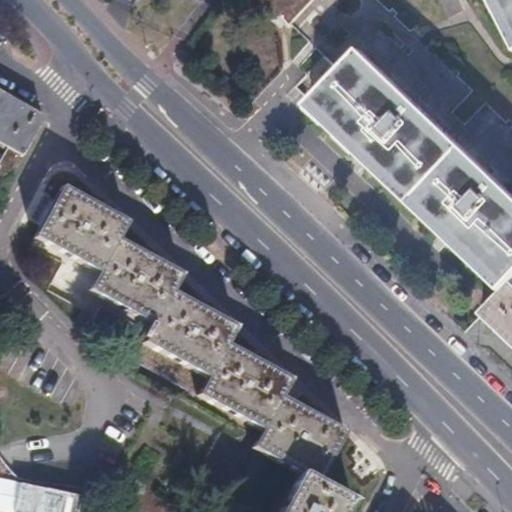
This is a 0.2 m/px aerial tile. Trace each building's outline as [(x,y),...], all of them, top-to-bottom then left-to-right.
[(250,0),(274,22),(276,21),(283,27),(308,0),(250,0)] [(359,180),(366,173),(430,234),(425,240),(443,256),(448,251),(496,296),(508,283),(511,278),(511,80),(474,44),(456,63),(427,36),(437,31),(427,13),(411,21),(389,0),(308,0),(283,27),(286,30),(289,28),(308,46),(293,63),(301,70),(287,86),(303,101),(298,107),(349,156),(341,165),(359,180)] [(511,0),(483,0),(511,54),(511,0)] [(0,99),(0,148),(4,151),(0,158),(0,183),(6,187),(41,123),(0,99)] [(29,245),(92,279),(82,297),(143,330),(135,346),(204,383),(195,399),(261,435),(251,454),(297,478),(278,511),(346,511),(350,506),(316,487),(343,437),(280,403),(290,385),(225,349),(234,333),(169,298),(178,281),(112,245),(121,228),(57,193),(29,245)] [(496,296),(479,313),(511,343),(511,286),(508,283),(496,296)]
